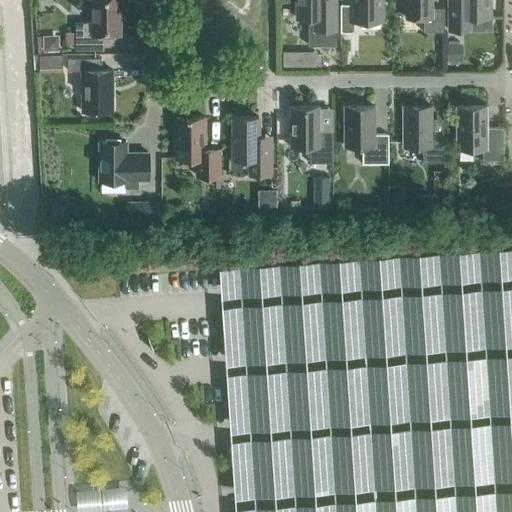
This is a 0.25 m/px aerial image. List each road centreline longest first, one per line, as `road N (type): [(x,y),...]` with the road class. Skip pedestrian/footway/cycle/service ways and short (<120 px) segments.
road 1 (residential): [(511,81),(271,81),(163,97),(147,0)]
road 2 (residential): [(49,291),(142,402),(173,462),(185,511)]
road 3 (residential): [(49,291),(63,511)]
